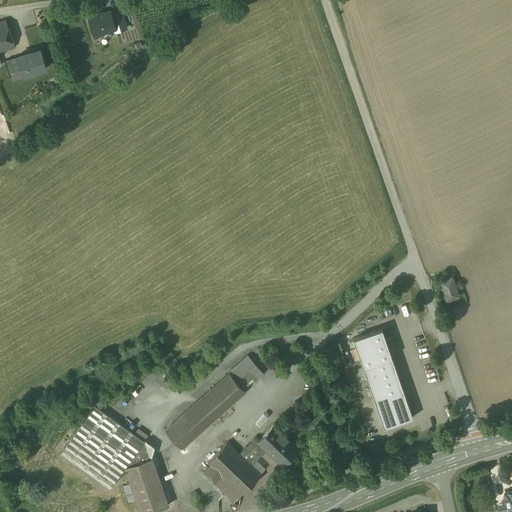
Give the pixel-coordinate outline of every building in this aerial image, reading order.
[(110,12),(89,18),(95,34),(97,34),(100,35),(105,34),(106,31),(114,29),(115,28),(111,15),(110,12)] [(111,15),(115,28),(114,29),(115,32),(127,28),(122,12),(111,15)] [(6,20),(0,21),(0,50),(15,46),(6,20)] [(40,49),(6,59),(10,72),(21,69),(23,75),(47,68),(40,49)] [(452,277),(440,281),(447,300),(459,296),(452,277)] [(413,417),(382,328),(353,338),(384,427),(413,417)] [(234,368),(229,372),(166,429),(182,447),(246,389),(246,388),(265,371),(248,353),(233,367),(234,368)] [(144,441),(95,405),(60,453),(110,489),(125,467),(151,458),(145,440),(144,441)] [(258,441),(250,450),(246,446),(238,453),(227,442),(208,461),(211,464),(222,475),(227,480),(246,460),(252,466),(267,450),(283,465),(298,448),(288,439),(289,438),(280,430),(273,425),(258,441)] [(147,437),(148,431),(138,428),(136,434),(147,437)] [(151,458),(125,467),(140,511),(149,511),(168,505),(152,458),(151,458)] [(246,460),(227,480),(241,494),(260,474),(252,466),(246,460)] [(222,475),(211,464),(203,472),(214,483),(222,475)] [(222,475),(214,483),(234,501),(241,494),(227,480),(222,475)]
